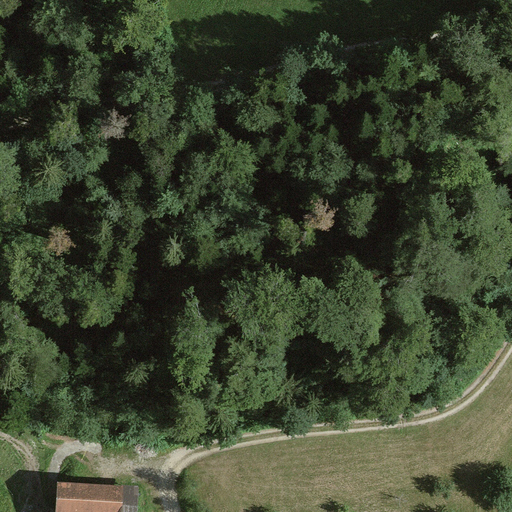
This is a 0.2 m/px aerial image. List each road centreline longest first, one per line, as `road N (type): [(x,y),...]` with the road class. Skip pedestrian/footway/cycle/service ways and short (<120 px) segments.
road 1 (track): [(0,142),(444,34),(475,20),(492,0)]
road 2 (track): [(318,260),(381,211),(479,57),(475,20)]
